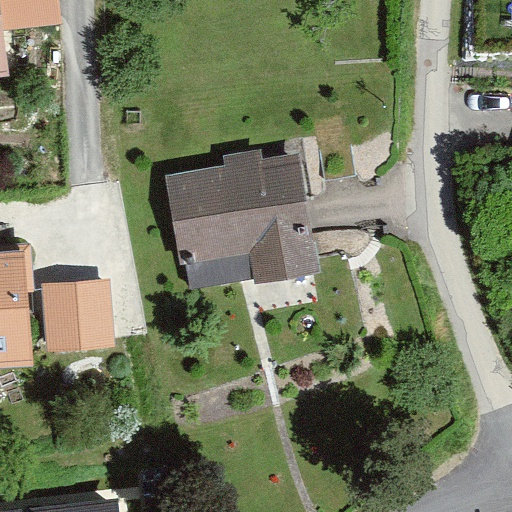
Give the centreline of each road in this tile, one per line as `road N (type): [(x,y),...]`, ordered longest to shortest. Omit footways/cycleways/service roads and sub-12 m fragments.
road 1 (residential): [(437,0),(431,41),(443,230),(511,413)]
road 2 (residential): [(74,0),(75,45),(117,272)]
